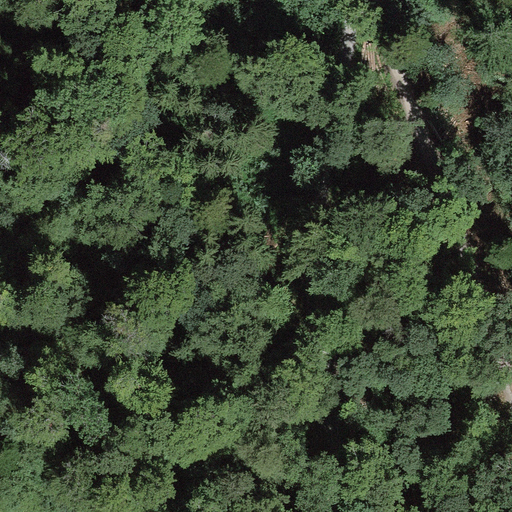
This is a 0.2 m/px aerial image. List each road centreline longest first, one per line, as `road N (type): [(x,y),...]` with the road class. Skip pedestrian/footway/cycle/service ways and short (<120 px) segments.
road 1 (track): [(354,0),(311,290),(339,455),(335,511)]
road 2 (track): [(511,391),(381,0)]
